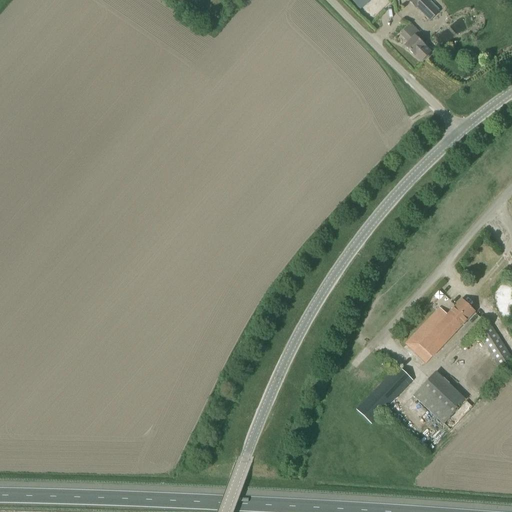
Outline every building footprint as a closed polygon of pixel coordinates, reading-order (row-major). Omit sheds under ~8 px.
[(430,21),(438,12),(426,0),(407,0),(416,8),(416,7),(430,21)] [(414,56),(415,56),(421,62),(423,60),(425,60),(428,57),(428,54),(430,53),(424,47),(424,46),(414,36),(418,32),(411,25),(400,35),(408,43),(404,46),(414,56)] [(496,232),(491,235),(498,245),(502,242),(496,232)] [(405,344),(426,363),(475,312),(461,299),(447,315),(439,308),(405,344)] [(511,359),(490,325),(477,334),(499,370),(511,361),(511,359)] [(371,424),(412,381),(398,367),(356,410),(371,424)] [(432,370),(409,394),(439,423),(462,399),(432,370)] [(463,419),(485,406),(482,401),(460,413),(463,419)]
